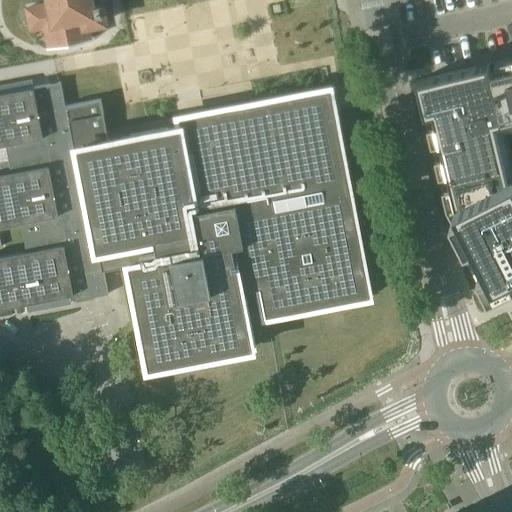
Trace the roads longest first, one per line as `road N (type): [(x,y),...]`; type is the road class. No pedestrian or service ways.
road 1 (secondary): [(431,393),(200,511)]
road 2 (tertiary): [(438,287),(380,43)]
road 3 (secondary): [(238,511),(436,414)]
road 4 (residential): [(380,43),(511,14)]
